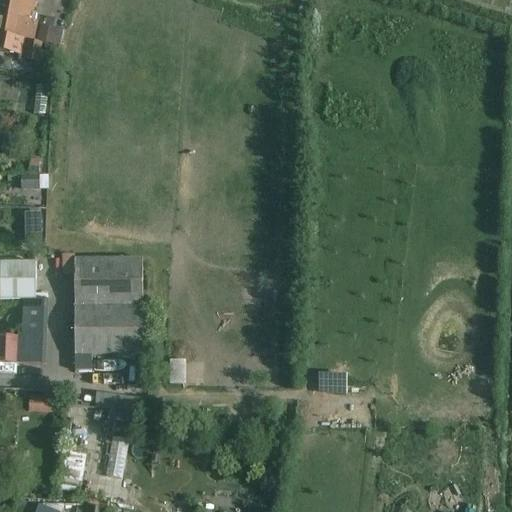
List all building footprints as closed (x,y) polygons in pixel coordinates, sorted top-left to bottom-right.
[(0,0),(0,33),(3,34),(2,38),(18,41),(28,43),(30,35),(36,36),(37,29),(41,30),(42,25),(36,24),(37,17),(34,16),(36,0),(0,0)] [(43,26),(39,42),(61,46),(64,31),(43,26)] [(43,46),(28,43),(18,41),(2,38),(3,34),(0,33),(0,54),(21,59),(20,63),(39,67),(43,46)] [(32,160),(31,174),(39,174),(40,160),(32,160)] [(4,173),(3,186),(16,186),(16,173),(4,173)] [(40,191),(39,178),(23,178),(23,191),(40,191)] [(27,246),(43,246),(42,230),(27,230),(27,246)] [(58,245),(58,267),(70,267),(70,246),(58,245)] [(145,354),(145,259),(77,259),(78,370),(94,370),(94,355),(145,354)] [(21,266),(0,265),(0,301),(25,301),(50,299),(50,297),(39,297),(39,271),(21,271),(21,266)] [(50,314),(50,299),(25,301),(25,313),(50,314)] [(49,324),(50,314),(25,313),(24,324),(49,324)] [(49,335),(49,324),(24,324),(24,333),(23,334),(49,335)] [(49,350),(49,335),(23,334),(24,333),(20,333),(20,349),(49,350)] [(0,363),(19,364),(20,337),(0,336),(0,363)] [(48,365),(49,350),(20,349),(20,364),(48,365)] [(347,373),(322,373),(322,392),(347,392),(347,373)] [(145,402),(97,396),(95,409),(143,416),(145,402)] [(54,412),(55,400),(31,398),(30,410),(54,412)] [(83,399),(71,400),(71,414),(83,413),(83,399)] [(0,449),(0,460),(12,461),(13,451),(0,449)]
